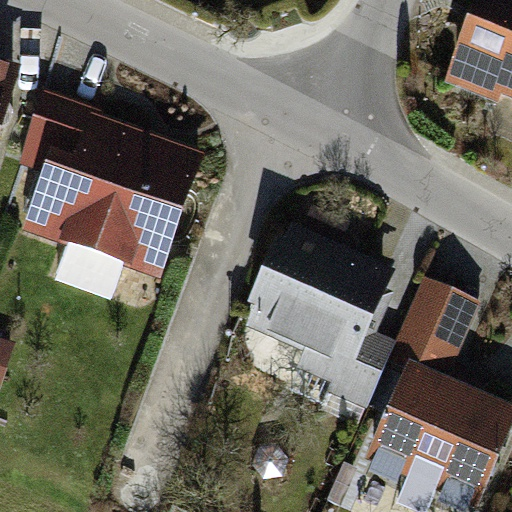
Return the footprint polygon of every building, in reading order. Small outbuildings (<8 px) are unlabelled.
[(511,0),(487,0),(453,96),(511,116),(511,0)] [(0,142),(18,83),(0,77),(0,142)] [(208,165),(57,112),(13,238),(164,291),(208,165)] [(397,274),(290,227),(234,354),(366,412),(395,347),(370,336),(397,274)] [(482,309),(431,288),(399,365),(413,372),(450,386),(482,309)] [(482,511),(511,444),(511,414),(413,372),(368,476),(452,511),(482,511)]
